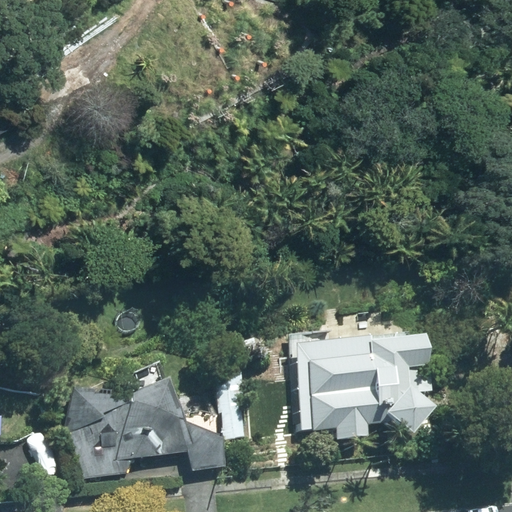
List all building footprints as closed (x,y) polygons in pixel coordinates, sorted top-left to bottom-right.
[(296,50),(267,0),(255,0),(170,48),(201,103),(296,50)] [(511,11),(503,16),(511,32),(511,11)] [(364,427),(388,424),(403,437),(427,410),(405,391),(402,370),(423,368),(419,336),(363,343),(364,355),(301,363),(310,433),(331,431),(332,441),(365,437),(364,427)] [(68,390),(64,435),(82,481),(125,475),(131,460),(184,454),(189,473),(222,468),(219,438),(182,423),(164,378),(125,394),(68,390)] [(222,440),(243,438),(236,381),(216,383),(222,440)]
